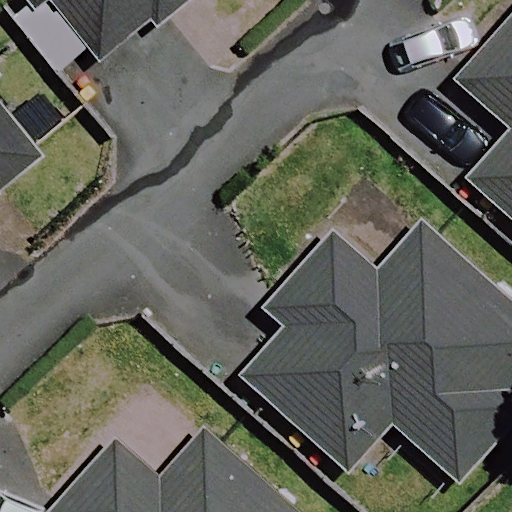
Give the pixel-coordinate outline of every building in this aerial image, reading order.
[(29,0),(42,17),(61,3),(109,68),(201,0),(29,0)] [(511,42),(469,89),(511,128),(511,143),(477,182),(511,215),(511,42)] [(0,203),(55,162),(0,88),(0,203)] [(294,343),(279,360),(255,387),(351,472),(393,424),(458,480),(511,417),(511,310),(431,240),(388,288),(341,246),(273,324),(294,343)] [(285,511),(213,447),(171,493),(126,452),(72,511),(285,511)]
